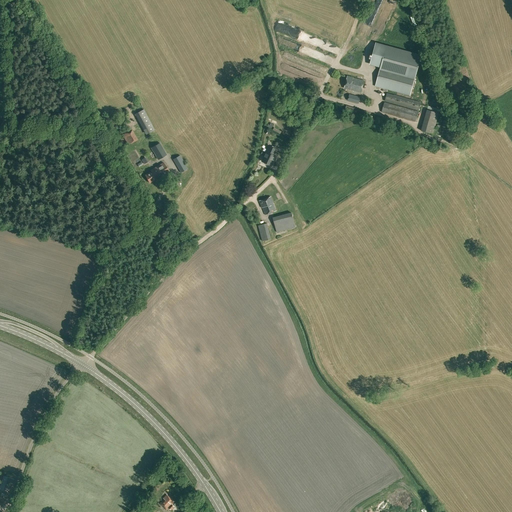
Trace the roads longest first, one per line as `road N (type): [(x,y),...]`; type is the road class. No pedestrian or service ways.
road 1 (track): [(29,0),(156,205),(155,286)]
road 2 (track): [(202,241),(272,178),(368,0)]
road 3 (secondary): [(220,511),(165,434),(82,364)]
road 4 (unclassified): [(7,511),(39,427),(82,364)]
